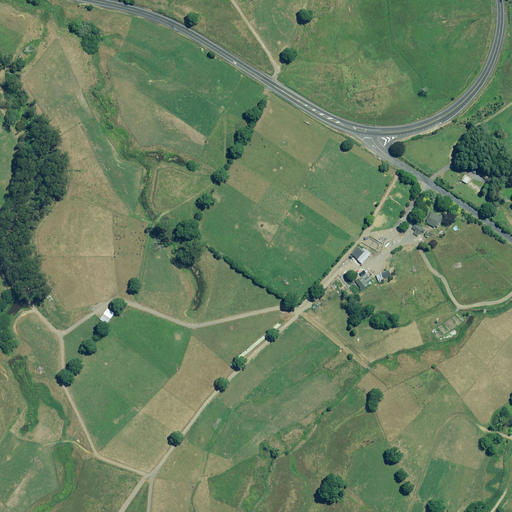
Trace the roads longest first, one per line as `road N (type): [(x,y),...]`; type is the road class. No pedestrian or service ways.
road 1 (primary): [(98,0),(184,29),(336,121)]
road 2 (primary): [(412,128),(441,118),(482,80),(500,34),(500,0)]
road 3 (unclassified): [(511,238),(387,155)]
